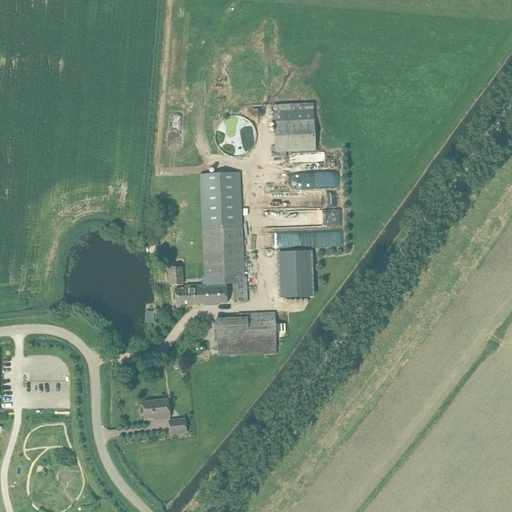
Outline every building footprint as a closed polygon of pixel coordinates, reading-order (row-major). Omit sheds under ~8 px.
[(275,153),(315,151),(313,104),(273,106),(275,153)] [(224,117),(223,147),(255,148),(256,118),(224,117)] [(246,277),(244,277),(242,214),(240,173),(200,175),(201,216),(204,279),(205,279),(204,283),(226,282),(226,278),(233,278),(234,303),(248,302),(246,277)] [(262,209),(337,208),(337,190),(339,190),(338,175),(283,176),(284,193),(262,194),(262,209)] [(168,222),(164,228),(170,231),(173,225),(168,222)] [(320,234),(320,245),(339,245),(339,233),(320,234)] [(293,258),(293,249),(274,249),(275,259),(293,258)] [(168,264),(169,286),(183,285),(182,266),(174,267),(174,263),(168,264)] [(174,290),(175,305),(227,303),(226,284),(185,286),(185,290),(174,290)] [(147,322),(154,323),(155,311),(147,311),(147,322)] [(237,318),(216,319),(217,356),(276,354),(275,313),(236,315),(237,318)] [(142,403),(144,419),(161,417),(161,419),(169,418),(167,400),(142,403)] [(169,421),(170,435),(186,433),(184,420),(169,421)]
